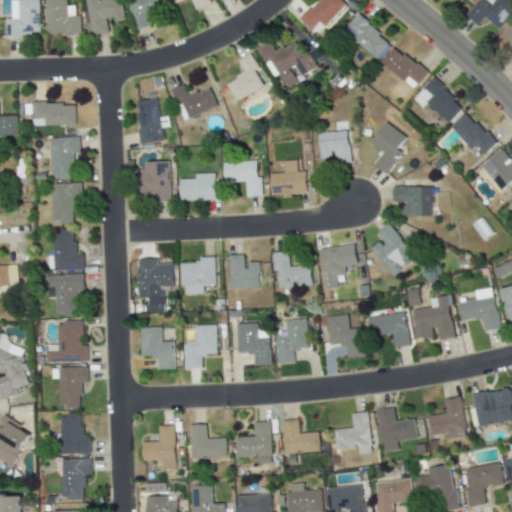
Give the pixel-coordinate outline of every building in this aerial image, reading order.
[(17,0),(18,18),(5,19),(6,38),(23,38),(22,33),(39,32),(38,0),(17,0)] [(44,0),(46,35),(80,34),(79,16),(66,16),(65,0),(44,0)] [(120,0),(84,0),(86,11),(83,12),(86,36),(110,32),(109,23),(124,21),(120,0)] [(151,26),(148,12),(162,8),(160,0),(127,0),(135,30),(151,26)] [(211,3),(209,0),(172,0),(175,5),(185,0),(190,0),(195,10),(211,3)] [(324,28),(345,5),(340,0),(318,0),(299,20),(310,30),(318,22),(324,28)] [(470,0),(475,4),(465,15),(476,26),(485,17),(496,27),(511,9),(511,1),(511,0),(470,0)] [(378,61),(392,44),(356,15),(343,31),(378,61)] [(511,55),(509,59),(511,62),(511,22),(501,35),(511,45),(511,55)] [(256,49),(273,77),(278,74),(287,88),(297,82),(289,68),(295,65),(301,76),(316,67),(307,52),(302,55),(294,41),(275,52),(268,41),(256,49)] [(380,63),(403,82),(408,76),(418,84),(427,73),(394,46),(380,63)] [(234,100),(266,85),(251,54),(237,60),(244,74),(226,82),(234,100)] [(413,99),(421,107),(425,103),(448,124),(463,108),(432,79),(413,99)] [(182,120),(216,108),(209,88),(187,96),(183,85),(171,89),(182,120)] [(141,144),(161,142),(156,98),(135,101),(141,144)] [(75,125),(75,103),(32,104),(32,126),(75,125)] [(449,127),(470,151),(476,146),(484,154),(495,144),(466,112),(449,127)] [(0,136),(17,136),(17,116),(0,116),(0,136)] [(406,137),(385,122),(370,143),(383,152),(373,165),(386,174),(401,153),(397,149),(406,137)] [(318,133),(319,157),(334,156),(334,164),(349,164),(348,132),(318,133)] [(76,177),(74,137),(49,138),(51,178),(76,177)] [(501,191),(511,181),(511,162),(502,150),(481,167),(501,191)] [(170,198),(168,161),(144,162),(145,169),(139,169),(140,200),(170,198)] [(260,197),(259,161),(223,163),(224,183),(245,182),(246,197),(260,197)] [(306,195),(305,172),(270,174),(271,197),(306,195)] [(180,201),(215,200),(215,173),(194,174),(194,179),(179,179),(180,201)] [(51,184),(52,223),(73,223),(72,203),(80,203),(80,183),(51,184)] [(431,187),(392,187),(392,203),(400,203),(400,217),(431,216),(431,187)] [(391,277),(415,259),(388,224),(374,234),(379,241),(369,248),(391,277)] [(74,230),(54,230),(54,271),(83,270),(83,254),(74,255),(74,230)] [(319,249),(323,290),(337,288),(336,275),(345,274),(344,266),(357,265),(355,245),(319,249)] [(274,253),(275,288),(311,286),(310,265),(289,267),(288,252),(274,253)] [(229,256),(230,288),(259,287),(258,262),(245,263),(244,255),(229,256)] [(138,260),(138,299),(163,298),(163,287),(173,287),(173,264),(157,264),(157,259),(138,260)] [(215,285),(215,260),(181,261),(182,295),(203,294),(202,285),(215,285)] [(497,278),(511,272),(511,261),(494,268),(497,278)] [(0,286),(17,286),(16,265),(0,265),(0,286)] [(83,275),(45,276),(46,297),(55,297),(56,315),(78,314),(77,291),(84,291),(83,275)] [(511,326),(511,286),(500,290),(510,327),(511,326)] [(498,329),(493,288),(474,290),(475,300),(457,302),(460,321),(482,318),(483,331),(498,329)] [(454,338),(447,295),(429,298),(431,307),(411,310),(416,340),(436,337),(436,341),(454,338)] [(370,338),(391,334),(394,348),(409,346),(404,312),(367,318),(370,338)] [(361,328),(348,329),(347,315),(327,316),(328,346),(346,345),(346,356),(362,355),(361,328)] [(277,364),(294,363),(293,350),(309,349),(306,319),(284,321),(286,336),(274,337),(277,364)] [(82,322),(57,322),(57,345),(46,345),(46,363),(87,362),(87,346),(82,346),(82,322)] [(236,324),(237,354),(253,354),(254,366),(270,365),(269,330),(257,330),(257,323),(236,324)] [(216,355),(215,325),(194,326),(194,341),(183,341),(183,369),(201,368),(201,355),(216,355)] [(140,328),(141,358),(156,357),(157,370),(174,369),(173,342),(161,342),(161,327),(140,328)] [(0,398),(17,395),(15,387),(28,384),(21,352),(21,348),(11,346),(8,335),(0,333),(0,398)] [(87,367),(58,368),(59,407),(80,407),(80,384),(87,383),(87,367)] [(478,427),(511,421),(511,410),(508,388),(472,395),(478,427)] [(447,440),(465,437),(460,397),(443,399),(445,414),(428,416),(431,436),(446,434),(447,440)] [(416,439),(414,419),(395,421),(393,408),(377,410),(378,424),(374,425),(376,445),(382,445),(383,452),(398,450),(397,441),(416,439)] [(334,430),(336,450),(357,448),(358,455),(371,454),(367,412),(351,413),(352,428),(334,430)] [(89,438),(81,438),(81,414),(59,414),(60,455),(90,454),(89,438)] [(0,425),(0,460),(10,466),(28,434),(17,428),(19,424),(5,416),(0,425)] [(282,420),(284,454),(319,453),(318,432),(299,433),(298,420),(282,420)] [(270,422),(253,422),(254,437),(235,437),(235,457),(257,456),(258,464),(271,464),(270,422)] [(190,425),(191,459),(226,458),(226,438),(207,439),(207,424),(190,425)] [(143,461),(162,460),(162,470),(175,470),(174,425),(158,426),(158,442),(142,442),(143,461)] [(90,459),(61,459),(62,499),(84,499),(83,475),(91,475),(90,459)] [(468,507),(486,505),(483,487),(502,484),(499,463),(464,468),(467,487),(465,487),(468,507)] [(441,511),(457,509),(449,464),(426,469),(427,475),(415,477),(418,496),(438,493),(441,511)] [(349,511),(363,511),(361,478),(344,479),(345,487),(325,488),(327,511),(349,509),(349,511)] [(375,483),(377,502),(374,503),(375,511),(393,511),(392,504),(412,501),(409,479),(375,483)] [(166,483),(146,484),(146,493),(166,493),(166,483)] [(285,511),(321,511),(321,490),(303,491),(302,483),(284,484),(285,511)] [(235,511),(272,511),(272,494),(235,495),(235,511)] [(23,511),(23,495),(0,495),(0,511),(23,511)] [(145,496),(145,511),(179,511),(179,501),(167,501),(167,496),(145,496)]
